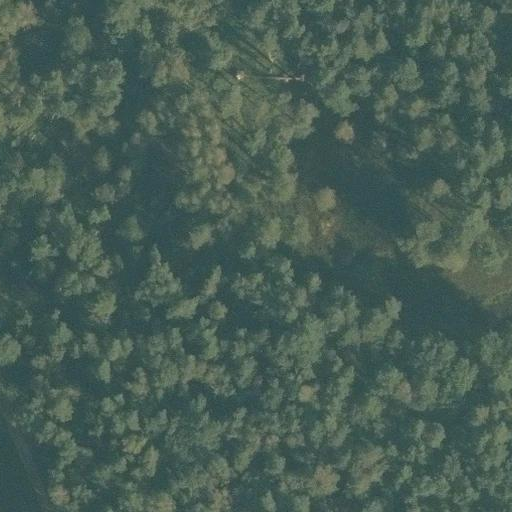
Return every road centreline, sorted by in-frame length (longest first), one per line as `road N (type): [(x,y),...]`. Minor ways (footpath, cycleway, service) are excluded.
road 1 (track): [(250,0),(54,72),(0,105)]
road 2 (track): [(0,397),(49,511)]
